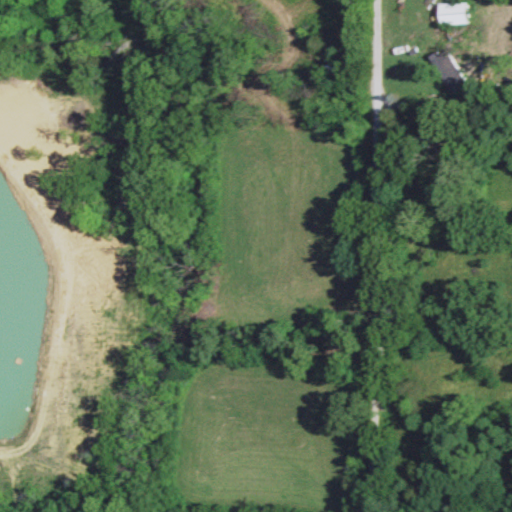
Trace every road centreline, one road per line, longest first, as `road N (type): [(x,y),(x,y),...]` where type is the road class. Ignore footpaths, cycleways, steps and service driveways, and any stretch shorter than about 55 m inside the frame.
road 1 (residential): [(379,511),(376,0)]
road 2 (residential): [(511,111),(208,96)]
